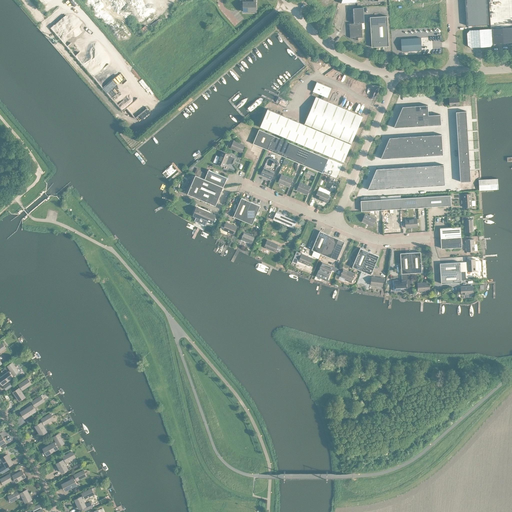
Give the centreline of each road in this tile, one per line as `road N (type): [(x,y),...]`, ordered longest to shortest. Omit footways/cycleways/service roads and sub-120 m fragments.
road 1 (unknown): [(294,116),(304,89),(315,83),(395,107),(425,107),(433,170)]
road 2 (unclassified): [(332,220),(392,73)]
road 3 (unclassified): [(167,99),(285,1)]
road 4 (unclassified): [(285,1),(340,55),(392,73)]
